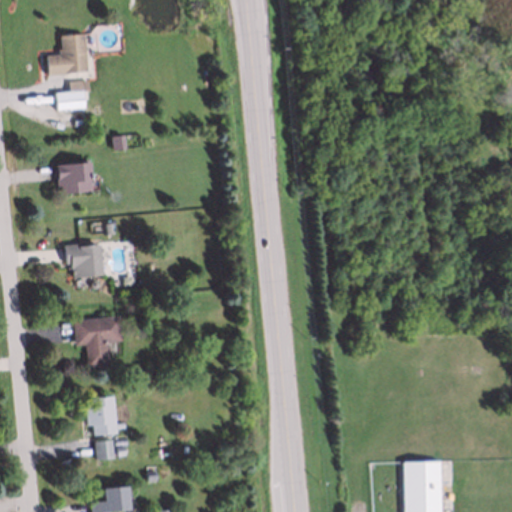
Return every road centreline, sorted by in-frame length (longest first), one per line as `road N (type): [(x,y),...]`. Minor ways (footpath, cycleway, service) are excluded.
road 1 (primary): [(248,0),(296,511)]
road 2 (residential): [(0,146),(33,511)]
